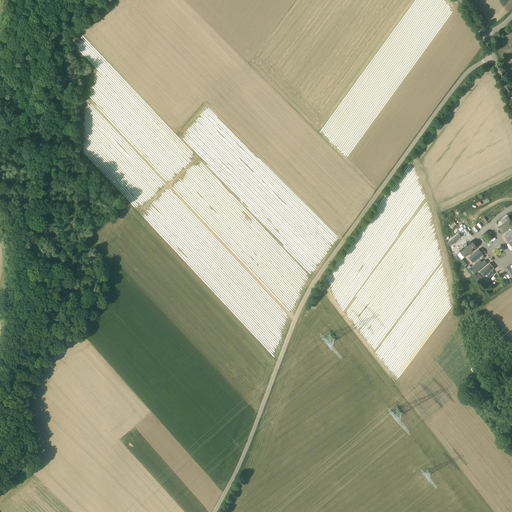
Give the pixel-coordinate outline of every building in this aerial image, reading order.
[(511,224),(511,222),(510,219),(498,226),(502,232),(511,224)] [(507,240),(511,236),(511,227),(503,234),(507,240)] [(463,255),(475,244),(471,239),(458,250),(463,255)] [(483,253),(478,248),(468,257),(472,262),(483,253)] [(486,263),(484,259),(481,261),(479,259),(471,265),(473,267),(472,268),(475,272),(486,263)] [(491,270),(494,268),(489,262),(479,270),(484,276),(486,274),(489,277),(493,273),(491,270)]
